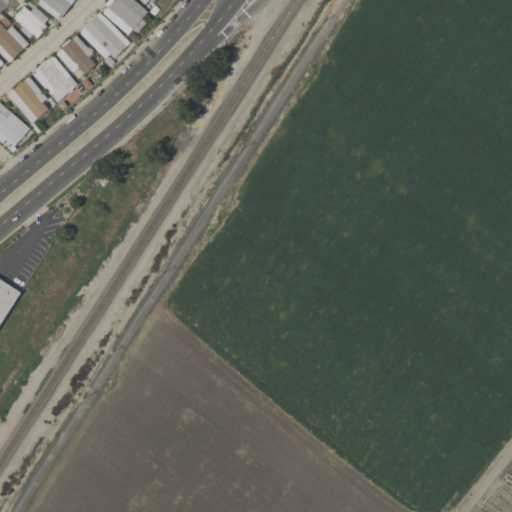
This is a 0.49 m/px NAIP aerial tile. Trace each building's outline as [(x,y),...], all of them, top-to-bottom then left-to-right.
[(73,0),(61,16),(59,14),(56,19),(36,3),(39,0),(73,0)] [(144,22),(135,33),(131,29),(127,34),(102,12),(106,7),(103,4),(106,0),(132,0),(146,12),(140,18),(144,22)] [(47,18),(43,24),(46,26),(45,28),(38,36),(36,37),(32,34),(28,38),(19,30),(23,26),(13,17),(23,6),(29,12),(34,6),(47,18)] [(78,32),(98,12),(107,20),(129,42),(113,58),(109,54),(104,58),(78,32)] [(27,43),(8,62),(0,54),(0,24),(6,30),(10,26),(27,43)] [(60,48),(59,48),(71,38),(75,35),(86,47),(87,46),(92,53),(88,57),(94,64),(78,79),(55,53),(60,48)] [(31,73),(52,55),(76,84),(71,89),(72,90),(68,93),(67,92),(55,102),(31,73)] [(49,113),(36,124),(33,120),(30,123),(6,94),(27,76),(46,98),(41,102),(47,109),(46,110),(49,113)] [(0,141),(0,103),(28,128),(12,147),(16,150),(13,153),(10,150),(9,150),(0,141)] [(0,279),(19,292),(0,321),(0,279)]
